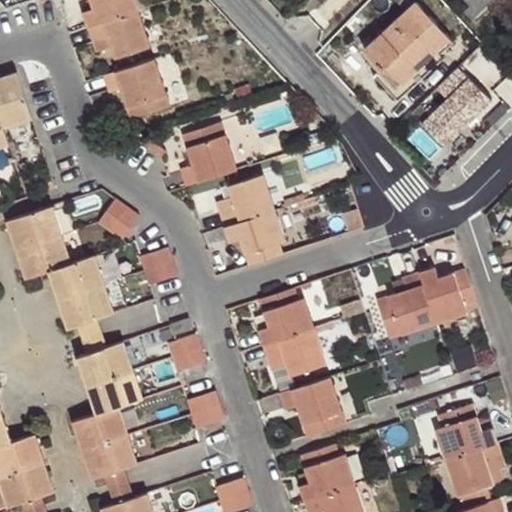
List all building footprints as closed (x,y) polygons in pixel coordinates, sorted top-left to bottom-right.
[(88,26),(139,10),(136,0),(91,0),(94,7),(83,11),(88,26)] [(476,0),(473,3),(471,1),(465,8),(472,16),(490,0),(476,0)] [(429,48),(434,52),(450,37),(417,2),(366,48),(384,68),(387,66),(402,82),(417,67),(413,63),(429,48)] [(151,47),(139,10),(88,26),(97,51),(112,47),(116,59),(151,47)] [(417,67),(434,52),(429,48),(413,63),(417,67)] [(155,58),(103,75),(109,92),(122,89),(131,119),(171,107),(155,58)] [(465,62),(441,86),(452,98),(427,123),(451,147),(501,99),(465,62)] [(0,77),(0,118),(3,127),(33,118),(18,71),(0,77)] [(3,127),(0,118),(0,146),(9,144),(3,127)] [(187,186),(238,169),(221,120),(182,134),(192,164),(181,169),(187,186)] [(218,200),(226,226),(276,209),(265,173),(229,184),(233,195),(218,200)] [(283,200),(286,206),(296,203),(306,200),(304,193),(283,200)] [(316,204),(314,197),(306,200),(296,203),(299,209),(316,204)] [(128,207),(115,198),(99,222),(111,231),(128,207)] [(7,220),(16,248),(62,233),(53,205),(7,220)] [(111,231),(123,239),(141,216),(128,207),(111,231)] [(249,265),(283,254),(280,243),(286,241),(276,209),(226,226),(231,241),(240,238),(249,265)] [(26,278),(50,269),(71,262),(62,233),(16,248),(26,278)] [(145,269),(173,260),(169,246),(141,255),(145,269)] [(50,269),(59,298),(105,283),(96,253),(71,262),(50,269)] [(178,274),(173,260),(145,269),(149,284),(150,283),(178,274)] [(436,266),(420,271),(436,321),(467,312),(466,306),(477,302),(466,268),(439,276),(436,266)] [(436,321),(420,271),(403,277),(405,282),(407,288),(397,291),(376,298),(389,337),(436,321)] [(395,285),(397,291),(407,288),(405,282),(395,285)] [(78,324),(98,318),(115,312),(105,283),(59,298),(68,327),(78,324)] [(298,298),(294,286),(260,297),(266,315),(269,325),(259,328),(264,343),(315,326),(305,296),(298,298)] [(320,325),(334,320),(332,314),(318,319),(320,325)] [(269,325),(266,315),(256,318),(259,328),(269,325)] [(189,316),(170,322),(174,334),(193,328),(189,316)] [(82,338),(86,352),(107,345),(103,331),(98,318),(78,324),(82,338)] [(315,326),(264,343),(272,368),(288,364),(291,375),(327,363),(315,326)] [(168,342),(173,356),(201,346),(197,332),(170,341),(168,342)] [(77,355),(87,384),(134,368),(124,340),(107,345),(86,352),(77,355)] [(201,346),(173,356),(177,370),(179,370),(206,361),(201,346)] [(87,384),(97,412),(118,404),(143,397),(134,368),(87,384)] [(307,435),(346,422),(331,376),(280,393),(285,410),(297,406),(307,435)] [(187,399),(192,413),(221,403),(216,389),(189,397),(187,399)] [(431,416),(446,458),(497,440),(492,426),(482,430),(477,418),(472,402),(431,416)] [(221,403),(192,413),(197,427),(199,427),(225,419),(221,403)] [(118,404),(97,412),(72,420),(82,449),(129,434),(118,404)] [(0,444),(12,440),(2,412),(0,412),(0,444)] [(488,414),(477,418),(482,430),(492,426),(488,414)] [(191,429),(197,444),(204,442),(199,427),(197,427),(191,429)] [(36,432),(12,440),(0,444),(0,475),(45,460),(36,432)] [(129,434),(82,449),(93,479),(104,475),(125,468),(139,463),(129,434)] [(497,440),(446,458),(458,495),(494,483),(494,482),(490,471),(501,469),(507,467),(497,440)] [(299,484),(304,499),(356,482),(346,451),(340,453),(336,442),(302,453),(312,480),(299,484)] [(56,490),(45,460),(0,475),(0,478),(10,505),(21,501),(43,494),(56,490)] [(109,491),(113,502),(135,495),(131,485),(125,468),(104,475),(109,491)] [(490,471),(494,482),(504,479),(501,469),(490,471)] [(216,485),(221,499),(249,490),(244,476),(216,485)] [(0,508),(10,505),(0,478),(0,508)] [(366,511),(356,482),(304,499),(308,511),(366,511)] [(249,490),(221,499),(225,511),(232,511),(254,505),(249,490)] [(101,506),(103,511),(154,511),(147,491),(135,495),(113,502),(101,506)] [(48,511),(43,494),(21,501),(24,511),(48,511)] [(505,511),(500,497),(451,511),(505,511)]
